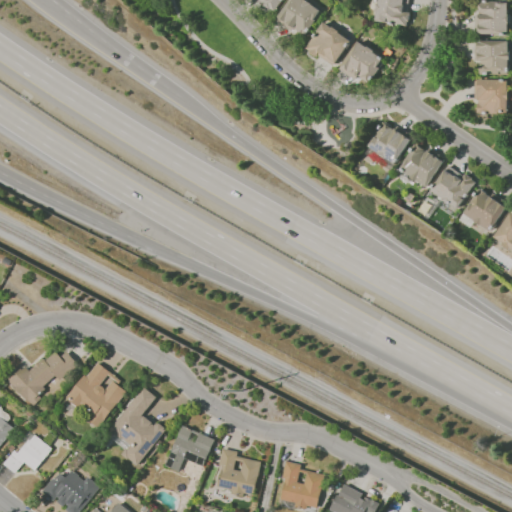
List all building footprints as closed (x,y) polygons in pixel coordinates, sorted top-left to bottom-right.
[(256,0),(275,11),(281,0),(256,0)] [(321,10),(306,0),(287,0),(276,19),(304,37),(321,10)] [(409,0),(376,0),(374,20),(406,25),(409,0)] [(507,1),(478,1),(478,14),(476,14),(476,35),(508,34),(507,1)] [(349,38),(322,21),(305,48),(332,66),(349,38)] [(474,59),(478,59),(478,75),(508,74),(507,40),(474,41),(474,59)] [(339,70),(355,79),(356,76),(370,84),(385,58),(355,41),(339,70)] [(510,89),(507,89),(507,79),(475,80),(475,113),(511,112),(510,89)] [(393,163),(410,138),(384,120),(367,145),(393,163)] [(428,186),(444,159),(414,142),(398,169),(428,186)] [(430,192),(459,209),(474,180),(446,164),(430,192)] [(477,187),(463,216),(492,230),(506,202),(477,187)] [(511,212),(509,211),(493,238),(511,249),(511,212)] [(78,364),(60,345),(31,373),(24,365),(7,381),(32,407),(78,364)] [(121,381),(96,361),(67,396),(90,415),(87,419),(97,428),(126,391),(118,384),(121,381)] [(156,396),(142,386),(110,431),(128,444),(121,454),(137,466),(164,429),(143,414),(156,396)] [(0,444),(13,428),(2,420),(7,413),(0,407),(0,444)] [(166,467),(179,471),(183,459),(204,466),(214,437),(179,426),(166,467)] [(2,464),(15,473),(22,462),(35,471),(51,447),(31,433),(17,453),(12,450),(2,464)] [(279,499),(295,502),(294,505),(316,509),(323,474),(306,470),(304,483),(297,482),(300,464),(286,461),(279,499)] [(79,511),(99,485),(86,476),(84,480),(71,470),(65,477),(57,471),(42,491),(66,509),(65,511),(66,511),(79,511)] [(374,511),(379,501),(341,484),(329,511),(332,511),(374,511)] [(91,511),(130,511),(118,502),(109,511),(100,511),(95,508),(91,511)]
